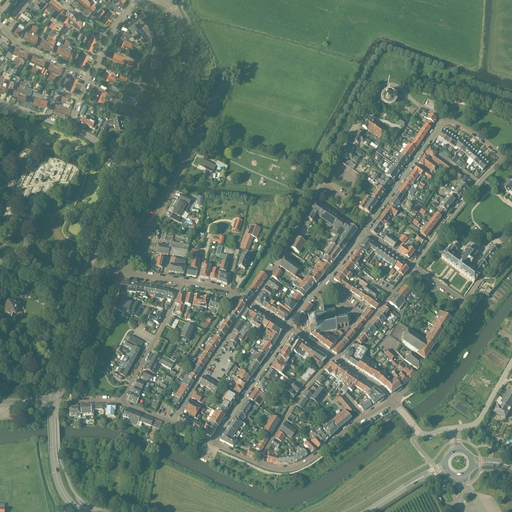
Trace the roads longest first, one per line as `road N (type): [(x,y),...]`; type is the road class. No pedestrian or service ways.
road 1 (secondary): [(85,270),(180,74),(185,46),(169,0)]
road 2 (residential): [(125,274),(215,94)]
road 3 (residential): [(313,196),(380,87),(399,87),(442,118)]
road 4 (residential): [(413,267),(502,157)]
road 5 (residential): [(363,232),(442,118)]
road 6 (secondary): [(53,401),(85,270)]
road 7 (residential): [(332,356),(294,400),(259,463)]
road 8 (residential): [(248,304),(313,196)]
road 9 (residential): [(390,401),(464,303)]
road 10 (residential): [(259,463),(296,466),(364,416)]
road 11 (residential): [(413,267),(335,359)]
